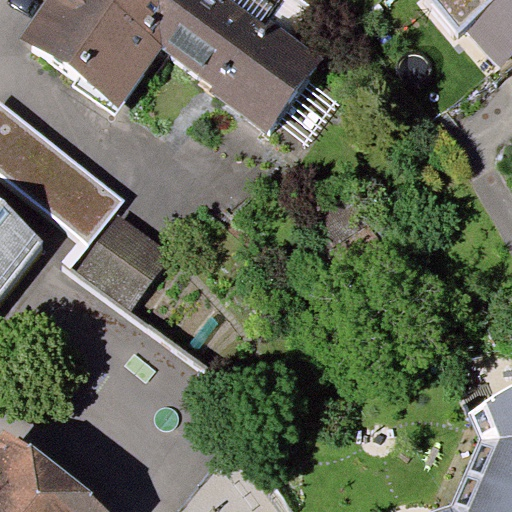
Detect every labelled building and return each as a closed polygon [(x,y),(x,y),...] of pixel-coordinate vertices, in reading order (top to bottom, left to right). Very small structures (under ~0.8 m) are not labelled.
[(52,0),(15,52),(137,128),(233,0),(52,0)] [(511,0),(435,0),(433,2),(507,84),(511,78),(511,0)] [(124,202),(0,103),(0,174),(89,245),(115,212),(124,202)] [(0,207),(0,301),(46,243),(0,207)] [(173,257),(115,212),(89,245),(70,269),(129,314),(173,257)] [(511,511),(511,415),(487,426),(497,456),(472,511),(511,511)] [(87,511),(5,449),(0,456),(0,511),(87,511)]
